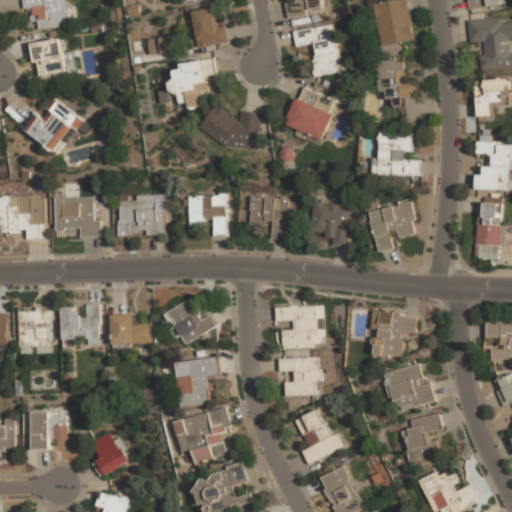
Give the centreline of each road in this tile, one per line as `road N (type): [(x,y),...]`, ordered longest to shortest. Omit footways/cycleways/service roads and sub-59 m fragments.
road 1 (residential): [(0,270),(219,265),(511,287)]
road 2 (residential): [(435,0),(450,147),(438,285)]
road 3 (residential): [(245,266),(252,384),(302,511)]
road 4 (residential): [(458,287),(472,411),(511,497)]
